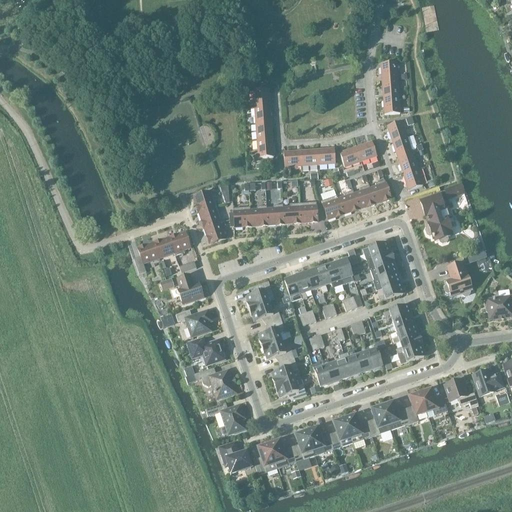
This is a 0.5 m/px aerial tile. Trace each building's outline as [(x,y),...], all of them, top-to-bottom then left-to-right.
[(381,65),(382,82),(398,81),(396,64),(381,65)] [(382,82),(383,99),(399,98),(398,81),(382,82)] [(253,92),(254,108),(270,107),(269,90),(253,92)] [(399,98),(383,99),(384,116),(400,115),(399,98)] [(254,108),(256,125),(271,124),(270,107),(254,108)] [(387,127),(392,143),(407,138),(402,122),(387,127)] [(256,125),(257,142),(273,141),(271,124),(256,125)] [(392,143),(398,159),(412,154),(407,138),(392,143)] [(273,141),(257,142),(258,159),(274,158),(273,141)] [(372,143),(356,148),(361,163),(377,158),(372,143)] [(361,163),(356,148),(340,154),(345,169),(361,163)] [(334,150),(317,151),(319,166),(336,165),(334,150)] [(317,151),(301,152),(302,168),(319,166),(317,151)] [(302,168),(301,152),(284,153),(285,169),(302,168)] [(398,159),(403,175),(418,171),(412,154),(398,159)] [(418,171),(403,175),(409,192),(423,187),(418,171)] [(323,180),(325,189),(335,186),(333,178),(323,180)] [(370,189),(375,205),(391,199),(385,181),(375,184),(376,187),(370,189)] [(445,191),(448,199),(464,193),(461,186),(445,191)] [(375,205),(370,189),(369,187),(360,190),(360,193),(354,195),(359,210),(375,205)] [(194,198),(199,214),(217,208),(212,192),(194,198)] [(345,198),(339,200),(344,215),(359,210),(354,195),(353,192),(344,195),(345,198)] [(428,225),(429,228),(427,229),(426,231),(427,236),(429,237),(432,236),(433,239),(435,239),(436,242),(439,241),(440,243),(443,244),(447,243),(448,241),(447,238),(451,237),(449,234),(452,233),(447,219),(449,218),(450,216),(448,210),(446,209),(444,210),(439,196),(420,203),(425,217),(428,216),(430,224),(428,225)] [(344,215),(339,200),(338,197),(322,203),(328,221),(344,215)] [(316,204),(300,205),(301,224),(318,223),(316,204)] [(290,209),(283,209),(285,225),(301,224),(300,205),(290,206),(290,209)] [(274,210),(267,210),(268,226),(285,225),(283,209),(283,206),(273,207),(274,210)] [(257,211),(250,211),(252,228),(268,226),(267,210),(267,207),(257,208),(257,211)] [(199,214),(205,230),(220,225),(223,224),(217,208),(199,214)] [(252,228),(250,211),(250,208),(233,210),(234,214),(234,220),(235,228),(235,229),(252,228)] [(220,225),(205,230),(210,246),(225,240),(224,235),(226,234),(225,230),(222,231),(220,225)] [(169,239),(174,255),(175,257),(185,254),(184,251),(191,249),(185,234),(169,239)] [(169,239),(154,244),(159,260),(174,255),(169,239)] [(387,243),(363,251),(364,256),(366,262),(391,253),(387,243)] [(159,260),(154,244),(138,250),(141,258),(134,260),(139,276),(146,274),(143,265),(159,260)] [(391,253),(366,262),(370,272),(375,270),(395,263),(392,253),(391,253)] [(472,264),(470,256),(464,258),(466,266),(472,264)] [(347,261),(336,265),(342,282),(344,286),(354,283),(352,278),(350,272),(347,261)] [(179,268),(181,275),(197,270),(194,263),(179,268)] [(375,270),(370,272),(374,282),(379,281),(398,274),(395,264),(395,263),(375,270)] [(445,287),(444,289),(445,293),(448,295),(450,294),(451,298),(462,294),(463,296),(465,297),(469,296),(470,294),(470,292),(472,291),(467,275),(466,276),(462,264),(447,269),(451,281),(446,282),(447,286),(445,287)] [(336,265),(326,268),(332,285),(333,290),(344,286),(342,282),(336,265)] [(326,268),(316,272),(321,288),(323,294),(328,293),(326,287),(332,285),(326,268)] [(356,270),(350,272),(352,278),(358,276),(356,270)] [(316,272),(305,275),(311,292),(321,288),(316,272)] [(374,282),(373,282),(375,288),(377,293),(382,291),(401,284),(398,274),(379,281),(374,282)] [(305,275),(295,279),(301,295),(302,300),(303,301),(307,300),(305,294),(311,292),(305,275)] [(178,291),(183,306),(204,299),(199,284),(193,286),(190,276),(177,281),(180,291),(178,291)] [(358,276),(352,278),(354,283),(355,285),(361,282),(358,276)] [(295,279),(285,282),(290,299),(292,304),(302,300),(301,295),(295,279)] [(171,280),(160,284),(162,290),(169,288),(169,290),(174,288),(171,280)] [(256,295),(246,298),(248,303),(247,304),(249,311),(269,304),(265,292),(271,290),(269,283),(253,288),(256,295)] [(384,297),(379,299),(380,303),(405,295),(401,284),(382,291),(384,297)] [(346,296),(352,294),(350,287),(344,289),(346,296)] [(348,300),(352,311),(358,309),(354,298),(348,300)] [(488,307),(486,309),(486,313),(489,315),(490,321),(499,319),(499,320),(504,319),(511,317),(511,298),(511,299),(511,298),(487,301),(488,307)] [(352,311),(348,300),(342,302),(346,313),(352,311)] [(269,304),(249,311),(251,318),(252,318),(254,323),(264,320),(267,326),(281,321),(278,310),(272,312),(269,304)] [(333,305),(327,307),(331,318),(337,316),(333,305)] [(391,316),(393,322),(412,316),(409,305),(384,314),(385,318),(391,316)] [(327,307),(322,309),(326,320),(331,318),(327,307)] [(176,317),(178,323),(186,321),(192,339),(211,332),(207,321),(211,320),(208,312),(192,318),(190,312),(176,317)] [(313,312),(307,314),(311,325),(316,323),(313,312)] [(307,314),(299,316),(303,328),(311,325),(307,314)] [(393,322),(396,333),(416,326),(412,316),(393,322)] [(269,333),(259,336),(260,342),(262,349),(282,342),(280,335),(282,334),(284,331),(283,329),(284,328),(281,321),(267,326),(269,333)] [(356,325),(360,336),(366,334),(362,323),(356,325)] [(360,336),(356,325),(351,326),(354,338),(360,336)] [(394,345),(400,343),(420,336),(419,336),(416,326),(396,333),(398,338),(393,340),(394,345)] [(336,332),(339,343),(345,341),(341,330),(336,332)] [(339,343),(336,332),(330,333),(334,345),(339,343)] [(315,338),(319,350),(325,348),(321,336),(315,338)] [(398,355),(403,353),(423,346),(420,336),(400,343),(402,349),(396,351),(398,355)] [(319,350),(315,338),(310,340),(313,352),(319,350)] [(188,345),(193,360),(203,357),(204,359),(202,361),(204,365),(206,366),(207,367),(225,361),(224,360),(226,358),(224,355),(222,354),(218,342),(205,346),(203,340),(188,345)] [(282,342),(262,349),(264,356),(265,356),(267,361),(277,358),(279,364),(294,359),(298,358),(296,351),(292,352),(290,348),(285,350),(282,342)] [(423,346),(403,353),(398,355),(401,366),(426,357),(423,347),(423,346)] [(377,351),(366,354),(372,371),(382,367),(377,351)] [(344,356),(351,378),(361,374),(356,358),(354,352),(344,356)] [(366,354),(356,358),(361,374),(372,371),(366,354)] [(341,363),(335,365),(341,381),(351,378),(344,356),(339,357),(341,363)] [(281,371),(271,374),(273,380),(272,380),(275,387),(295,380),(292,373),(298,371),(294,359),(279,364),(281,371)] [(328,361),(323,362),(331,385),(341,381),(335,365),(330,367),(328,361)] [(503,367),(510,388),(511,387),(511,361),(508,363),(507,365),(503,367)] [(323,362),(312,366),(314,373),(315,372),(320,388),(331,385),(323,362)] [(194,376),(197,383),(202,382),(203,386),(208,388),(212,387),(217,401),(236,395),(228,372),(214,377),(211,370),(194,376)] [(473,377),(480,398),(495,393),(494,392),(504,389),(499,375),(489,379),(487,372),(484,373),(481,372),(477,373),(476,376),(473,377)] [(295,380),(275,387),(277,394),(278,394),(280,399),(290,396),(292,402),(307,397),(303,386),(301,378),(295,380)] [(470,405),(471,409),(479,407),(474,394),(467,397),(462,381),(444,387),(450,403),(458,401),(461,408),(470,405)] [(431,391),(421,395),(427,414),(433,412),(435,417),(448,413),(444,400),(435,403),(431,391)] [(506,394),(500,397),(499,395),(495,397),(498,405),(508,401),(506,394)] [(406,413),(410,426),(419,423),(417,417),(427,414),(421,395),(410,398),(414,410),(406,413)] [(393,404),(383,407),(389,426),(391,432),(397,430),(410,426),(406,413),(397,416),(393,404)] [(226,428),(222,429),(221,431),(223,436),(225,437),(229,435),(229,436),(245,431),(241,417),(243,416),(240,407),(227,411),(225,405),(206,411),(208,418),(221,414),(226,428)] [(368,426),(372,438),(391,432),(389,426),(383,407),(372,411),(376,423),(368,426)] [(356,416),(345,420),(353,445),(372,438),(368,426),(360,428),(356,416)] [(330,438),(334,451),(353,445),(345,420),(334,424),(338,436),(330,438)] [(318,429),(307,433),(313,452),(324,448),(326,454),(334,451),(330,438),(322,441),(318,429)] [(292,451),(296,464),(315,458),(313,452),(307,433),(296,436),(300,448),(292,451)] [(280,442),(269,446),(277,470),(296,464),(292,451),(284,454),(280,442)] [(229,468),(231,475),(252,469),(246,453),(239,456),(235,445),(220,450),(226,469),(229,468)] [(262,461),(254,464),(258,477),(277,470),(269,446),(258,449),(262,461)]
